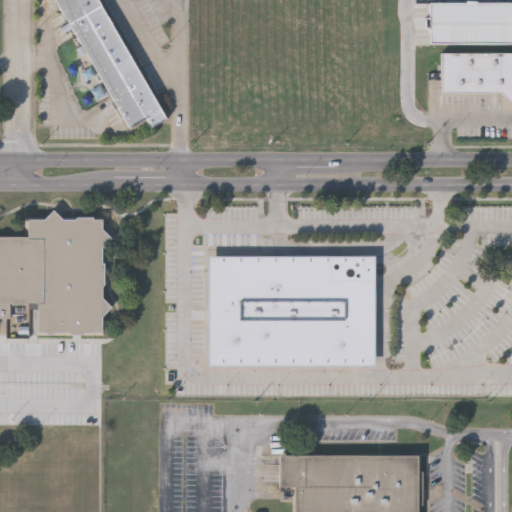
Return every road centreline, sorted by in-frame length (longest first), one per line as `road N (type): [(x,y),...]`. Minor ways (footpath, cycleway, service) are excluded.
road 1 (tertiary): [(511,163),(0,162)]
road 2 (tertiary): [(0,187),(511,187)]
road 3 (tertiary): [(24,187),(21,0)]
